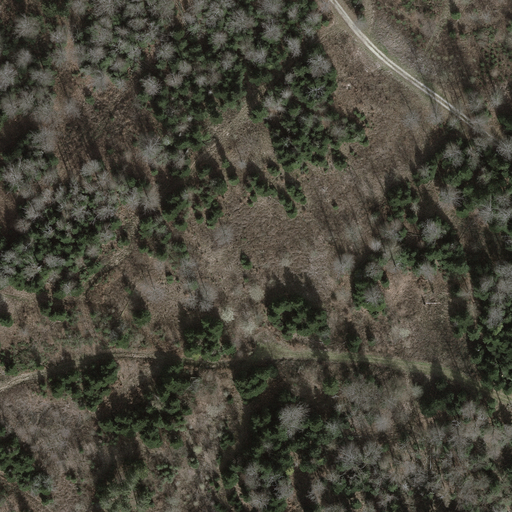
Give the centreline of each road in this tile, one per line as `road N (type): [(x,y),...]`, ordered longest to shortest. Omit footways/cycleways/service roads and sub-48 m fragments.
road 1 (track): [(511,396),(419,366),(253,355)]
road 2 (track): [(331,0),(365,44),(511,152)]
